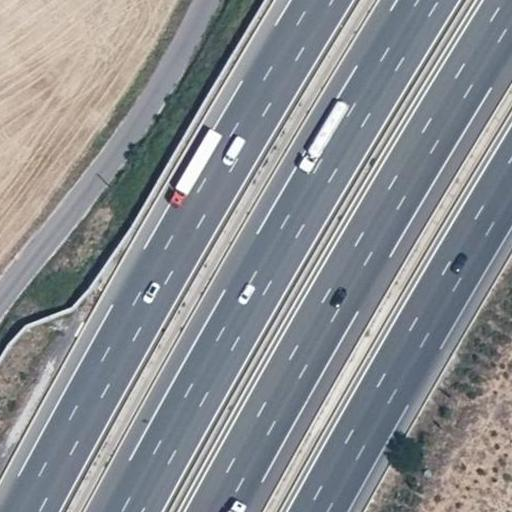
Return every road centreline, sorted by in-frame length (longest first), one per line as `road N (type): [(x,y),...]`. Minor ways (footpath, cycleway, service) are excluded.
road 1 (motorway): [(428,0),(131,511)]
road 2 (motorway): [(323,0),(30,511)]
road 3 (motorway): [(214,511),(511,3)]
road 4 (motorway): [(318,511),(511,175)]
road 5 (unclassified): [(194,0),(113,142),(0,298)]
